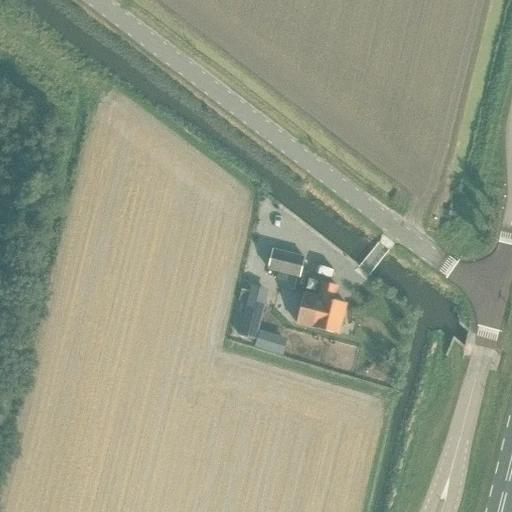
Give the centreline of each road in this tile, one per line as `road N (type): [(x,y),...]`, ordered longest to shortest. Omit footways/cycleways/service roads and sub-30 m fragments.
road 1 (unclassified): [(498,287),(458,275),(92,0)]
road 2 (unclassified): [(437,511),(498,287)]
